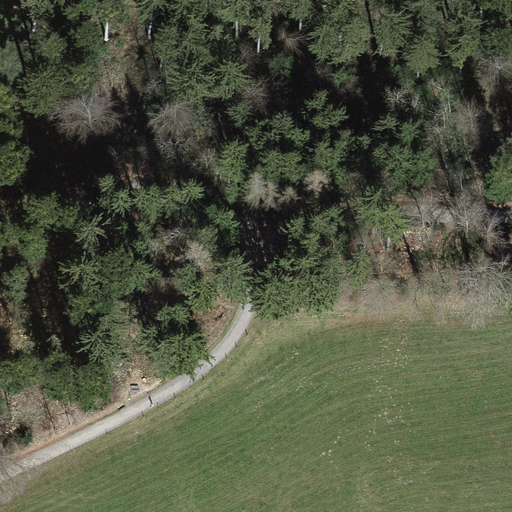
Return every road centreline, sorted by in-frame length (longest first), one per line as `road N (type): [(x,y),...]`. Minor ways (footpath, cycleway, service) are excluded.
road 1 (track): [(0,474),(146,404),(218,357),(245,318),(266,242)]
road 2 (track): [(0,217),(119,192),(193,197),(266,242)]
road 3 (track): [(266,242),(316,223),(420,211),(511,214)]
